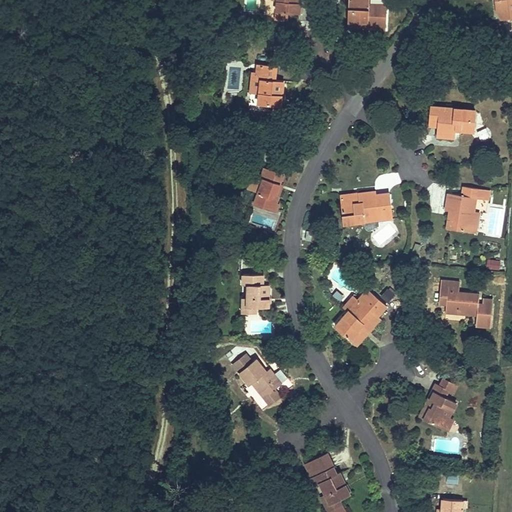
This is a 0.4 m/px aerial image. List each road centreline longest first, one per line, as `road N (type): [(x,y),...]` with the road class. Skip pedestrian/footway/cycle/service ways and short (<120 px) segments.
road 1 (residential): [(433,0),(432,18),(303,183),(285,253),(290,349),(390,492),(392,511)]
road 2 (track): [(133,511),(176,410),(177,240),(161,0)]
